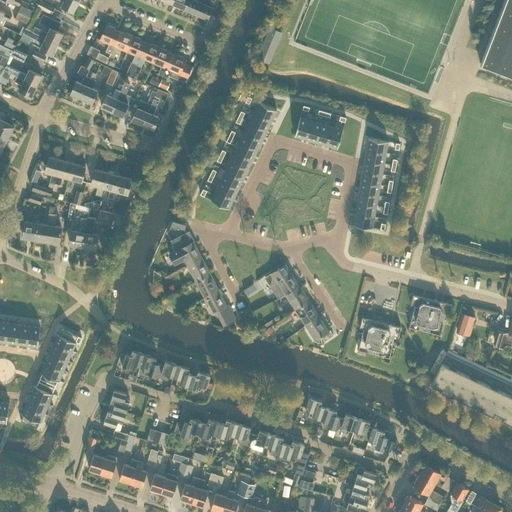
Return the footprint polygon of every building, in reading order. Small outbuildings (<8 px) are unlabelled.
[(7,0),(12,2),(12,1),(21,6),(18,12),(31,18),(34,11),(27,8),(29,3),(21,0),(7,0)] [(41,0),(37,7),(52,14),(55,7),(41,0)] [(63,0),(61,5),(73,11),(79,1),(76,0),(63,0)] [(173,0),(172,3),(184,8),(187,0),(173,0)] [(187,0),(184,8),(195,13),(200,0),(187,0)] [(200,0),(195,13),(207,18),(212,6),(215,0),(214,0),(200,0)] [(511,0),(503,0),(480,64),(511,76),(511,0)] [(4,12),(0,9),(0,24),(2,25),(5,20),(8,21),(9,20),(11,16),(4,12)] [(18,12),(15,18),(28,24),(31,18),(18,12)] [(34,26),(32,31),(57,43),(62,33),(57,30),(60,22),(43,14),(39,22),(50,27),(48,32),(34,26)] [(105,52),(110,53),(119,31),(114,29),(115,27),(109,25),(109,26),(106,25),(100,40),(109,44),(105,52)] [(257,58),(269,63),(272,56),(282,32),(272,27),(270,27),(257,58)] [(43,42),(40,48),(52,54),(57,43),(32,31),(26,28),(22,35),(29,39),(30,36),(43,42)] [(108,57),(106,63),(114,66),(117,59),(113,58),(114,55),(117,48),(126,51),(133,37),(131,36),(132,35),(126,32),(125,33),(119,31),(110,53),(109,56),(108,57)] [(135,37),(133,37),(126,51),(135,55),(131,63),(126,75),(131,77),(146,42),(140,40),(141,39),(135,36),(135,37)] [(6,41),(3,46),(13,50),(14,48),(16,45),(12,44),(14,40),(8,37),(6,41)] [(135,79),(137,76),(144,59),(153,63),(159,48),(157,47),(158,46),(152,44),(152,45),(146,42),(131,77),(135,79)] [(0,53),(9,58),(10,55),(11,55),(13,50),(3,46),(0,44),(0,53)] [(14,48),(13,50),(11,55),(24,61),(27,54),(14,48)] [(161,49),(159,48),(153,63),(161,66),(158,74),(162,76),(172,53),(167,51),(167,50),(161,48),(161,49)] [(47,56),(35,50),(31,56),(43,62),(47,56)] [(106,63),(108,57),(99,52),(96,57),(106,63)] [(183,59),(184,58),(178,55),(178,56),(172,53),(162,76),(167,78),(168,75),(185,81),(191,66),(184,63),(185,59),(183,59)] [(84,66),(89,68),(93,60),(89,57),(84,66)] [(6,64),(5,67),(4,69),(36,86),(42,75),(29,69),(27,74),(19,71),(6,64)] [(81,97),(86,85),(92,70),(82,64),(77,72),(85,75),(82,83),(76,80),(71,93),(81,97)] [(104,65),(101,72),(108,76),(111,69),(104,65)] [(31,96),(36,86),(4,69),(0,75),(0,81),(6,84),(10,77),(15,79),(14,81),(22,84),(19,90),(23,92),(22,95),(30,99),(31,96)] [(118,72),(111,69),(108,76),(109,76),(106,82),(112,85),(118,72)] [(97,73),(92,70),(86,85),(81,97),(92,102),(97,89),(92,87),(95,79),(97,73)] [(153,75),(150,81),(158,86),(161,79),(153,75)] [(161,79),(158,86),(167,90),(170,82),(161,79)] [(134,99),(130,97),(131,96),(125,94),(130,84),(124,81),(123,85),(111,111),(123,115),(126,108),(130,110),(134,99)] [(119,83),(117,88),(115,88),(112,96),(107,94),(101,106),(111,111),(123,85),(119,83)] [(156,91),(142,124),(153,129),(159,116),(153,114),(159,100),(157,100),(158,97),(165,100),(168,93),(158,88),(156,91)] [(138,99),(140,95),(137,94),(135,99),(134,99),(130,110),(135,112),(132,119),(142,124),(156,91),(153,90),(147,102),(146,102),(141,100),(138,99)] [(258,101),(253,111),(271,120),(276,110),(258,101)] [(253,111),(249,121),(267,130),(271,120),(253,111)] [(300,117),(295,136),(305,139),(311,120),(300,117)] [(13,126),(0,118),(0,132),(8,137),(10,132),(12,131),(13,128),(13,127),(13,126)] [(311,120),(305,139),(316,142),(321,123),(311,120)] [(249,121),(244,131),(262,140),(267,130),(249,121)] [(321,123),(316,142),(326,145),(332,126),(321,123)] [(332,126),(326,145),(337,148),(343,129),(332,126)] [(244,131),(239,140),(257,149),(262,140),(244,131)] [(368,138),(366,149),(386,152),(388,141),(368,138)] [(239,140),(234,150),(252,159),(257,149),(239,140)] [(366,149),(364,159),(384,163),(386,152),(366,149)] [(234,150),(230,160),(248,169),(252,159),(234,150)] [(49,156),(45,171),(52,173),(50,182),(55,183),(61,159),(49,156)] [(73,163),(61,159),(55,183),(60,184),(63,176),(69,177),(73,163)] [(364,159),(362,170),(382,174),(384,163),(364,159)] [(230,160),(225,170),(243,178),(248,169),(230,160)] [(81,181),(85,166),(73,163),(69,177),(67,186),(72,188),(74,179),(81,181)] [(101,195),(104,187),(108,172),(95,169),(91,183),(98,185),(96,194),(101,195)] [(36,184),(39,177),(41,172),(36,170),(35,171),(31,182),(36,184)] [(225,170),(220,179),(238,188),(243,178),(225,170)] [(362,170),(360,181),(380,184),(382,174),(362,170)] [(119,175),(108,172),(104,187),(110,189),(108,197),(113,199),(119,175)] [(119,175),(113,199),(118,200),(120,191),(127,193),(126,198),(131,199),(137,188),(129,186),(131,178),(119,175)] [(220,179),(216,189),(234,198),(238,188),(220,179)] [(360,181),(358,191),(378,195),(380,184),(360,181)] [(34,183),(32,190),(43,193),(51,196),(53,189),(48,188),(36,184),(34,183)] [(216,189),(211,199),(229,208),(234,198),(216,189)] [(74,201),(80,203),(84,191),(77,190),(74,201)] [(358,191),(356,202),(376,205),(378,195),(358,191)] [(42,198),(31,194),(29,200),(40,204),(42,198)] [(66,227),(72,228),(74,216),(76,203),(70,202),(68,215),(66,227)] [(356,202),(354,212),(374,216),(376,205),(356,202)] [(100,209),(99,215),(109,218),(111,218),(112,212),(100,209)] [(354,212),(352,224),(372,227),(374,216),(354,212)] [(50,220),(50,225),(47,240),(51,241),(52,243),(56,244),(58,242),(59,242),(62,226),(56,226),(58,214),(54,213),(49,213),(48,220),(50,220)] [(37,223),(38,223),(39,214),(34,214),(32,222),(20,220),(19,230),(24,231),(23,237),(24,238),(28,239),(30,238),(35,238),(37,223)] [(111,218),(109,218),(99,215),(97,221),(109,224),(111,218)] [(87,218),(86,218),(82,246),(88,247),(88,249),(94,250),(94,248),(96,248),(98,234),(93,233),(95,218),(87,216),(87,218)] [(77,245),(82,246),(86,218),(81,217),(78,231),(71,230),(69,244),(71,244),(71,246),(76,247),(77,245)] [(184,230),(185,225),(186,225),(172,221),(170,227),(184,230)] [(50,225),(38,223),(37,223),(35,238),(36,240),(40,241),(41,239),(47,240),(50,225)] [(176,250),(169,254),(175,264),(184,259),(187,265),(201,258),(194,242),(189,231),(186,233),(182,235),(171,240),(176,250)] [(210,273),(201,258),(187,265),(195,281),(210,273)] [(275,279),(285,294),(299,286),(289,271),(291,269),(288,264),(278,270),(282,275),(275,279)] [(204,297),(218,289),(210,273),(195,281),(204,297)] [(285,294),(295,309),(308,301),(299,286),(285,294)] [(212,313),(219,309),(221,315),(220,315),(224,323),(235,318),(228,304),(226,305),(218,289),(204,297),(208,305),(206,306),(209,312),(211,311),(212,313)] [(413,311),(428,315),(432,299),(413,294),(410,304),(414,305),(413,311)] [(452,304),(432,299),(428,315),(444,319),(446,313),(449,314),(452,304)] [(295,309),(304,324),(318,316),(308,301),(295,309)] [(424,331),(428,315),(413,311),(409,327),(424,331)] [(474,318),(475,317),(462,313),(457,330),(469,334),(472,326),(474,326),(476,319),(474,318)] [(444,319),(428,315),(424,331),(440,334),(444,319)] [(276,316),(262,326),(264,329),(279,320),(276,316)] [(314,340),(321,336),(324,341),(333,335),(330,330),(328,331),(318,316),(304,324),(314,340)] [(359,327),(363,328),(362,334),(377,338),(381,322),(362,317),(359,327)] [(510,342),(511,342),(511,318),(508,333),(503,332),(499,330),(494,345),(503,348),(505,341),(510,343),(510,342)] [(8,322),(5,342),(15,344),(18,324),(8,322)] [(401,327),(381,322),(377,338),(393,341),(395,335),(398,336),(401,327)] [(18,324),(15,344),(26,345),(29,325),(18,324)] [(29,325),(26,345),(37,347),(40,327),(29,325)] [(269,326),(263,332),(266,337),(273,331),(269,326)] [(57,333),(53,342),(71,350),(75,342),(74,341),(76,335),(61,328),(58,334),(57,333)] [(455,332),(452,347),(465,350),(468,335),(455,332)] [(373,353),(377,338),(362,334),(358,349),(373,353)] [(393,341),(377,338),(373,353),(389,357),(393,341)] [(53,342),(48,352),(67,360),(71,350),(53,342)] [(136,364),(141,366),(145,354),(132,350),(131,354),(126,353),(126,354),(121,353),(117,364),(122,365),(134,369),(136,364)] [(446,352),(441,350),(429,371),(434,374),(442,359),(443,357),(445,353),(446,352)] [(448,350),(446,352),(445,353),(465,363),(511,384),(511,373),(510,379),(501,375),(448,350)] [(48,352),(44,362),(62,370),(67,360),(48,352)] [(156,358),(145,354),(141,366),(145,367),(143,372),(156,376),(160,364),(155,362),(156,358)] [(163,365),(160,364),(156,376),(167,380),(169,375),(174,377),(178,365),(165,360),(163,365)] [(44,362),(39,372),(41,373),(45,374),(49,376),(52,378),(56,380),(58,380),(62,370),(44,362)] [(460,371),(443,364),(442,364),(441,364),(441,365),(431,384),(431,385),(431,386),(431,387),(432,387),(511,424),(511,396),(502,392),(502,391),(501,391),(481,382),(480,381),(461,372),(460,371)] [(177,378),(176,383),(189,387),(193,374),(188,373),(189,368),(178,365),(174,377),(177,378)] [(197,375),(193,374),(189,387),(200,390),(202,386),(206,387),(207,387),(212,389),(213,384),(208,382),(210,375),(198,371),(197,375)] [(34,385),(29,395),(48,403),(52,393),(51,392),(47,390),(43,389),(39,387),(35,385),(34,385)] [(130,399),(125,397),(127,393),(114,389),(110,402),(115,403),(114,408),(126,412),(130,399)] [(29,395),(25,405),(43,413),(48,403),(29,395)] [(310,411),(308,415),(320,419),(324,407),(320,405),(322,401),(309,397),(305,409),(310,411)] [(0,401),(0,421),(6,423),(9,403),(0,401)] [(22,414),(20,420),(35,427),(38,421),(39,421),(43,413),(25,405),(21,413),(22,414)] [(325,420),(323,425),(336,429),(340,416),(336,415),(337,411),(324,407),(320,419),(325,420)] [(108,410),(104,423),(116,427),(117,422),(122,423),(126,412),(114,408),(112,412),(108,410)] [(340,416),(336,429),(348,433),(350,428),(354,430),(358,417),(346,414),(345,418),(340,416)] [(358,417),(354,430),(358,431),(357,436),(367,439),(369,440),(373,427),(369,426),(370,421),(358,417)] [(195,432),(199,434),(203,422),(191,418),(189,422),(185,421),(184,423),(177,421),(174,431),(181,433),(193,437),(195,432)] [(203,422),(199,434),(211,438),(212,433),(216,434),(220,422),(209,419),(207,423),(203,422)] [(230,434),(235,435),(239,423),(226,419),(225,424),(220,422),(216,434),(229,439),(230,434)] [(238,441),(250,445),(253,433),(249,432),(250,427),(239,423),(235,435),(239,437),(238,441)] [(387,440),(388,438),(389,438),(391,432),(385,430),(385,431),(373,427),(369,440),(373,441),(372,446),(384,450),(384,449),(385,446),(387,441),(387,440)] [(152,441),(156,430),(150,428),(147,439),(152,441)] [(129,434),(128,434),(114,429),(112,435),(121,438),(127,440),(128,440),(129,434)] [(152,441),(158,443),(162,432),(156,430),(152,441)] [(258,435),(253,433),(250,445),(262,449),(263,445),(267,446),(271,434),(259,430),(258,435)] [(158,443),(165,445),(169,434),(162,432),(158,443)] [(129,434),(128,440),(125,449),(131,451),(135,436),(131,435),(129,434)] [(272,448),(270,452),(272,452),(282,456),(286,444),(282,442),(283,437),(272,434),(271,434),(267,446),(272,448)] [(97,439),(90,436),(86,448),(93,451),(97,439)] [(125,449),(127,440),(121,438),(117,453),(123,455),(125,449)] [(286,444),(282,456),(295,460),(296,455),(301,457),(305,444),(292,440),(291,445),(286,444)] [(152,466),(153,466),(157,453),(156,453),(157,451),(151,448),(146,463),(153,465),(152,466)] [(157,453),(153,466),(158,468),(163,455),(162,455),(163,451),(158,449),(157,453)] [(89,468),(100,472),(107,454),(106,454),(105,457),(94,453),(89,468)] [(118,457),(107,454),(100,472),(112,476),(118,457)] [(119,478),(131,482),(138,460),(132,458),(130,465),(124,463),(119,478)] [(147,471),(142,469),(144,461),(138,460),(131,482),(142,486),(147,471)] [(236,462),(228,460),(226,467),(233,469),(236,462)] [(177,474),(183,476),(187,463),(181,461),(177,474)] [(189,478),(193,465),(187,463),(183,476),(189,478)] [(425,463),(419,474),(434,483),(438,477),(443,480),(446,475),(425,463)] [(301,476),(304,466),(298,464),(295,474),(299,475),(301,476)] [(264,470),(275,473),(277,467),(270,465),(269,467),(266,466),(264,470)] [(305,466),(300,484),(313,487),(318,470),(305,466)] [(372,486),(376,474),(364,470),(365,468),(358,466),(356,472),(358,473),(354,485),(366,489),(368,484),(372,486)] [(277,468),(275,475),(285,479),(286,476),(283,475),(285,471),(277,468)] [(211,472),(207,484),(214,486),(217,474),(211,472)] [(155,473),(150,488),(161,492),(166,477),(155,473)] [(295,473),(292,483),(298,485),(301,476),(295,473)] [(337,479),(345,482),(347,476),(339,473),(337,479)] [(223,476),(217,474),(214,486),(220,488),(223,476)] [(444,497),(436,492),(431,489),(434,483),(419,474),(413,484),(429,494),(427,498),(440,505),(444,497)] [(185,483),(180,498),(185,500),(184,501),(190,503),(190,502),(192,502),(199,477),(193,475),(190,485),(185,483)] [(448,476),(441,487),(447,491),(454,480),(448,476)] [(166,477),(161,492),(173,496),(178,480),(166,477)] [(199,477),(192,502),(203,506),(208,490),(202,489),(205,479),(199,477)] [(241,480),(237,493),(244,495),(248,482),(241,480)] [(248,482),(244,495),(251,498),(255,485),(248,482)] [(461,499),(468,488),(458,482),(450,495),(452,502),(445,511),(455,511),(463,500),(461,499)] [(354,485),(346,507),(342,506),(355,510),(359,511),(361,505),(365,507),(369,495),(365,493),(366,489),(354,485)] [(211,508),(222,511),(230,489),(229,489),(226,496),(216,493),(211,508)] [(233,498),(235,491),(230,489),(222,511),(233,511),(238,500),(233,498)] [(471,490),(465,500),(470,503),(476,493),(471,490)] [(408,495),(403,505),(414,511),(424,511),(419,509),(423,502),(408,495)] [(500,509),(501,508),(480,495),(478,499),(481,501),(481,503),(482,504),(479,509),(484,511),(500,511),(501,510),(500,509)] [(246,503),(242,511),(255,511),(260,499),(254,497),(251,505),(246,503)] [(318,511),(319,511),(312,510),(314,498),(307,497),(307,503),(306,508),(306,509),(305,509),(304,511),(318,511)] [(437,510),(440,505),(427,498),(424,503),(437,510)] [(260,499),(255,511),(268,511),(269,510),(263,508),(266,501),(260,499)]
